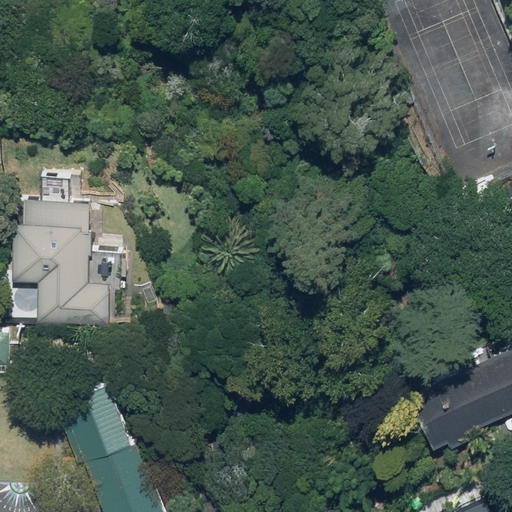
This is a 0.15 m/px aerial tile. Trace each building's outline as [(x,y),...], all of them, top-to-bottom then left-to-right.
[(96,189),(29,188),(28,219),(19,219),(17,275),(41,275),(40,314),(114,316),(115,272),(94,271),(96,189)] [(0,322),(0,358),(14,359),(15,323),(0,322)] [(511,341),(414,382),(437,438),(511,407),(511,341)] [(172,511),(120,374),(63,396),(107,511),(172,511)] [(503,511),(497,492),(442,511),(503,511)]
